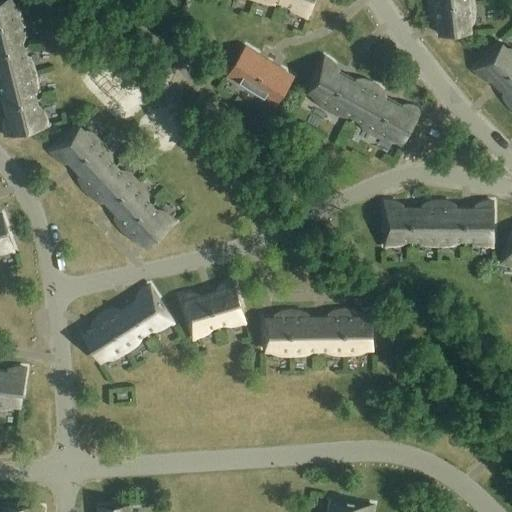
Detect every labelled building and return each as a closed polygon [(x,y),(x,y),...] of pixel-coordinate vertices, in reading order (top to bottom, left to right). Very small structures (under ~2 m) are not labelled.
[(0,0),(0,97),(4,96),(8,108),(3,109),(4,110),(8,109),(11,122),(6,123),(6,127),(6,132),(7,136),(7,137),(51,126),(50,125),(43,127),(37,102),(44,100),(44,99),(37,101),(30,76),(38,74),(37,73),(30,75),(24,50),(31,49),(31,47),(24,49),(17,24),(25,23),(24,21),(17,23),(11,0),(0,0)] [(256,0),(255,2),(257,2),(257,0),(272,0),(283,4),(281,11),(282,11),(284,4),(310,13),(314,0),(256,0)] [(434,32),(434,36),(471,32),(468,7),(476,6),(476,5),(468,6),(467,0),(437,0),(439,9),(434,9),(434,10),(439,10),(440,22),(435,23),(434,27),(434,32)] [(511,55),(502,45),(476,72),(477,73),(480,75),(484,78),(487,80),(491,77),(500,86),(497,89),(501,86),(509,95),(506,99),(508,102),(509,105),(511,107),(511,108),(511,55)] [(229,75),(276,104),(291,79),(245,50),(229,75)] [(363,82),(360,82),(358,86),(347,80),(349,76),(348,75),(345,79),(334,73),(337,69),(334,66),(330,63),(327,61),(326,60),(308,93),(331,106),(327,112),(329,113),(332,106),(378,131),(374,138),(375,138),(379,132),(402,145),(420,112),(419,111),(415,110),(411,108),(407,107),(404,111),(393,105),(396,102),(394,101),(392,105),(381,99),(384,95),(381,92),(379,90),(376,88),(373,86),(370,84),(367,83),(363,82)] [(106,83),(93,92),(111,120),(125,111),(106,83)] [(133,239),(136,240),(140,237),(149,247),(177,222),(176,221),(171,226),(154,207),(159,202),(158,202),(153,206),(136,188),(141,183),(140,182),(135,187),(118,168),(123,163),(122,162),(117,167),(100,148),(105,143),(104,142),(99,147),(81,127),(53,153),(54,153),(57,156),(61,159),(65,161),(68,158),(77,167),(73,170),(74,171),(77,168),(86,178),(82,181),(84,184),(85,187),(87,190),(90,192),(92,195),(95,197),(98,199),(100,201),(104,198),(113,207),(109,210),(110,211),(113,208),(122,217),(118,220),(120,224),(121,227),(123,229),(126,232),(128,234),(131,237),(133,239)] [(430,204),(427,205),(427,210),(414,210),(414,206),(413,206),(413,210),(400,210),(401,205),(396,204),(392,203),(388,202),(386,202),(386,247),(387,247),(387,240),(413,240),(413,247),(414,247),(414,240),(439,240),(439,248),(441,248),(441,240),(466,241),(466,248),(467,248),(467,241),(493,241),(493,248),(494,248),(495,203),(493,203),(489,204),(485,205),(480,206),(480,211),(468,211),(468,206),(466,206),(466,211),(454,210),(454,206),(451,205),(447,204),(444,203),(440,203),(437,203),(434,204),(430,204)] [(0,250),(12,247),(1,211),(0,211),(0,250)] [(511,240),(501,266),(502,267),(505,260),(511,262),(511,240)] [(187,296),(182,297),(181,297),(194,340),(195,340),(193,333),(217,325),(220,332),(221,332),(219,325),(243,318),(245,325),(246,324),(233,281),(232,282),(228,284),(224,286),(221,288),(222,293),(210,296),(209,292),(208,292),(209,297),(197,300),(195,296),(191,296),(187,296)] [(117,309),(115,312),(118,316),(107,323),(105,319),(104,320),(106,323),(96,330),(93,326),(89,327),(85,329),(81,331),(101,362),(122,349),(126,355),(127,354),(123,348),(145,335),(149,341),(150,340),(146,334),(167,320),(171,326),(173,326),(153,294),(141,302),(138,297),(135,298),(131,299),(128,301),(125,303),(122,305),(120,307),(117,309)] [(282,314),(278,315),(279,320),(265,320),(265,350),(292,350),(292,357),(293,357),(293,350),(318,350),(318,357),(320,357),(320,350),(345,350),(345,357),(346,357),(346,350),(373,349),(373,319),(359,320),(359,315),(356,314),(352,313),(349,312),(345,312),(342,312),(338,313),(335,314),(332,315),(332,320),(319,320),(319,316),(318,316),(318,320),(306,320),(306,315),(302,314),(299,313),(295,313),(292,313),(289,313),(285,313),(282,314)] [(0,404),(20,407),(19,414),(20,415),(25,378),(11,376),(12,371),(9,369),(6,368),(3,367),(0,366),(0,404)] [(370,511),(372,508),(372,507),(335,500),(332,511),(370,511)]
